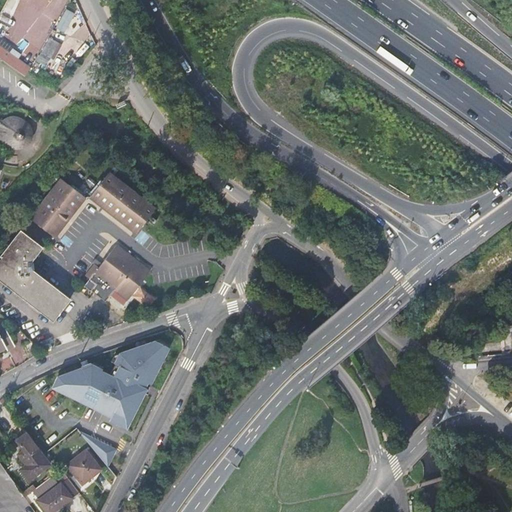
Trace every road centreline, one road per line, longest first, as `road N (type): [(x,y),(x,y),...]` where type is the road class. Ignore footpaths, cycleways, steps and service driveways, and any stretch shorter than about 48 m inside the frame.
road 1 (motorway): [(406,208),(252,106),(242,60),(277,27),(312,29),(332,40),(511,169)]
road 2 (secondary): [(192,511),(318,366),(441,261)]
road 3 (secondary): [(403,270),(304,351),(231,427),(169,511)]
road 4 (motorway): [(148,0),(221,109),(381,215)]
road 5 (unclassified): [(86,0),(142,99),(186,152),(255,204)]
road 6 (residential): [(0,391),(74,350),(213,307)]
road 7 (motorway): [(325,0),(511,135)]
road 8 (residential): [(213,307),(110,511)]
road 9 (unclassified): [(252,302),(304,339),(348,385),(387,475)]
road 10 (unclassified): [(438,367),(388,331),(353,284),(286,227)]
road 11 (motorway): [(511,90),(385,0)]
